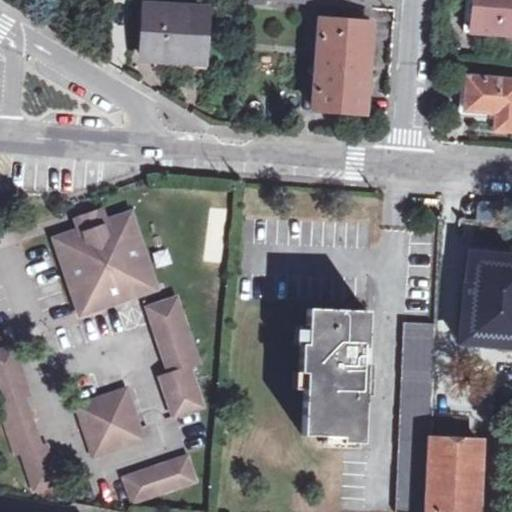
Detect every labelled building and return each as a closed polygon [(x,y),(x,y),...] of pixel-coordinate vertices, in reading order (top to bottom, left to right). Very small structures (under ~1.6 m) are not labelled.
[(372,0),(286,0),(372,8),(372,0)] [(511,0),(475,0),(473,34),(511,36),(511,0)] [(199,14),(145,11),(139,64),(198,67),(199,14)] [(371,19),(324,16),(316,105),(366,109),(371,19)] [(511,80),(469,77),(467,111),(499,114),(498,130),(511,130),(511,80)] [(76,234),(56,241),(81,315),(151,290),(123,217),(104,226),(100,211),(72,221),(76,234)] [(511,254),(471,252),(469,283),(465,283),(460,343),(511,346),(511,254)] [(176,301),(147,312),(166,374),(157,377),(171,419),(202,408),(187,366),(198,362),(176,301)] [(368,310),(309,308),(308,343),(301,343),(300,372),(306,372),(304,435),(341,435),(340,442),(363,443),(368,310)] [(436,324),(407,323),(397,511),(427,511),(432,411),(436,324)] [(13,348),(0,352),(0,376),(20,370),(13,348)] [(20,370),(0,376),(0,389),(5,403),(0,405),(0,411),(16,456),(22,455),(35,492),(60,484),(47,446),(42,448),(25,398),(30,396),(20,370)] [(125,389),(72,408),(90,459),(141,440),(125,389)] [(475,412),(432,411),(427,511),(476,511),(482,441),(473,440),(475,412)] [(185,458),(123,480),(130,504),(194,484),(185,458)]
